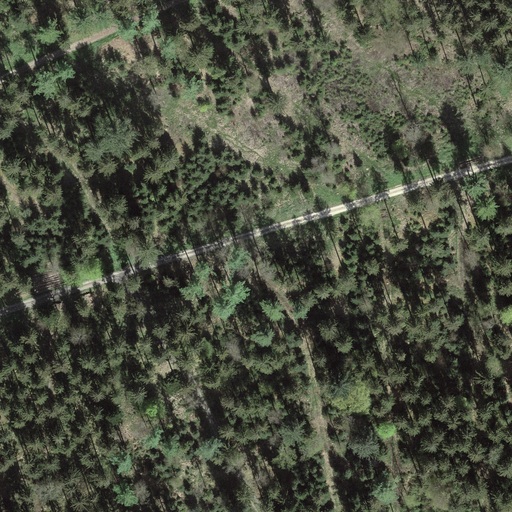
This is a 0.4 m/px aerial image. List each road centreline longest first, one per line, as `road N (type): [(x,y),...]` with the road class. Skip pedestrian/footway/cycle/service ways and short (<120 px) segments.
road 1 (track): [(511,160),(0,316)]
road 2 (track): [(257,511),(127,273)]
road 3 (track): [(0,81),(187,0)]
